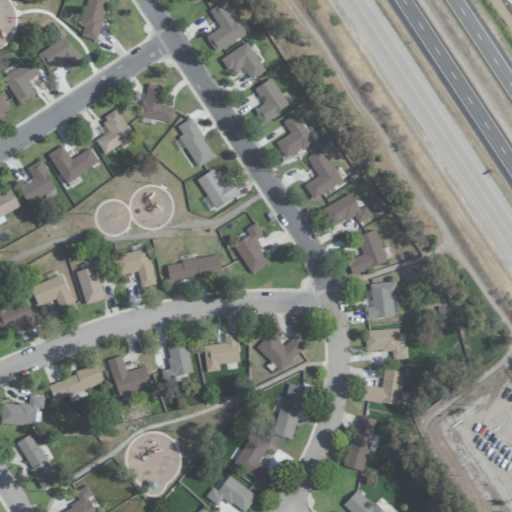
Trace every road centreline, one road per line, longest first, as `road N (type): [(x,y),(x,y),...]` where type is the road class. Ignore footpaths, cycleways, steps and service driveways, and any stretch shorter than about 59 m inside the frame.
road 1 (residential): [(140,0),(307,252),(328,304),(333,403),(278,511)]
road 2 (residential): [(0,371),(155,314),(235,303),(328,304)]
road 3 (tertiary): [(356,0),(511,236)]
road 4 (residential): [(0,144),(164,36)]
road 5 (motorway): [(404,0),(511,163)]
